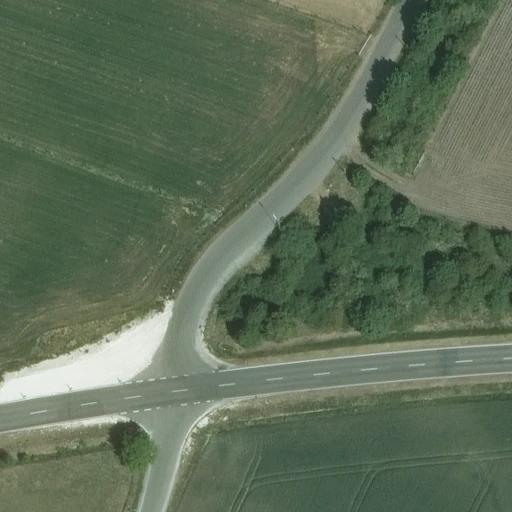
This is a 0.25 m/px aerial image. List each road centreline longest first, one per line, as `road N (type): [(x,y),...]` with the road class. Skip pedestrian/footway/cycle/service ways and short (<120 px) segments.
road 1 (unclassified): [(182,391),(181,332),(197,291),(224,250),(332,143),(405,0)]
road 2 (secondary): [(511,362),(182,391)]
road 3 (secondary): [(182,391),(0,421)]
road 4 (unclassified): [(150,511),(182,391)]
